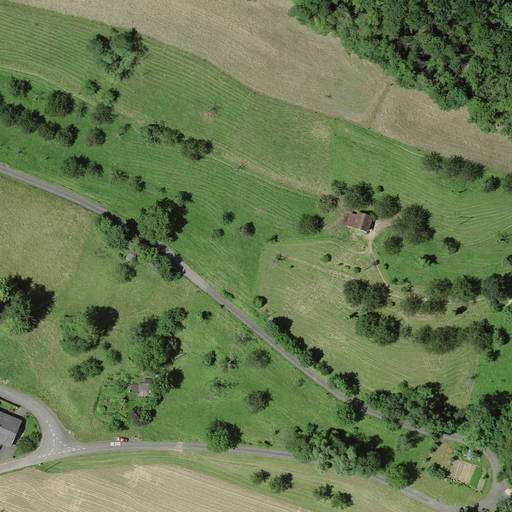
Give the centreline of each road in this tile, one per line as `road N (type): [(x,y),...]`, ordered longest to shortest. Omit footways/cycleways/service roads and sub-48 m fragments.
road 1 (residential): [(465,511),(496,488),(498,468),(480,443),(355,405),(140,234),(0,169)]
road 2 (residential): [(54,450),(240,447),(344,466),(461,511)]
